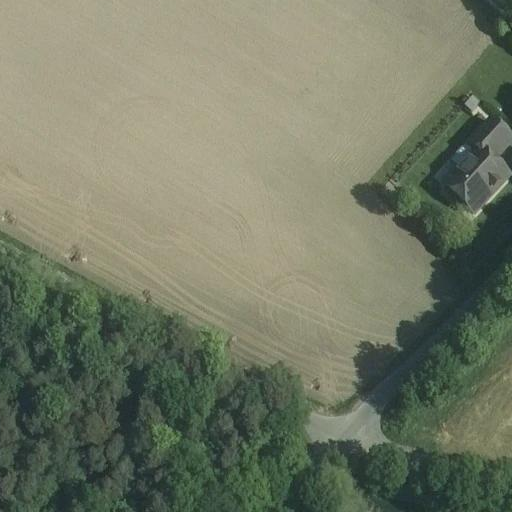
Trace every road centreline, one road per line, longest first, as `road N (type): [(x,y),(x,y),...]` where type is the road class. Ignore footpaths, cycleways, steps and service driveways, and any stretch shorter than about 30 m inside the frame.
road 1 (unclassified): [(331,444),(0,260)]
road 2 (unclassified): [(331,444),(511,252)]
road 3 (unclassified): [(511,482),(331,444)]
